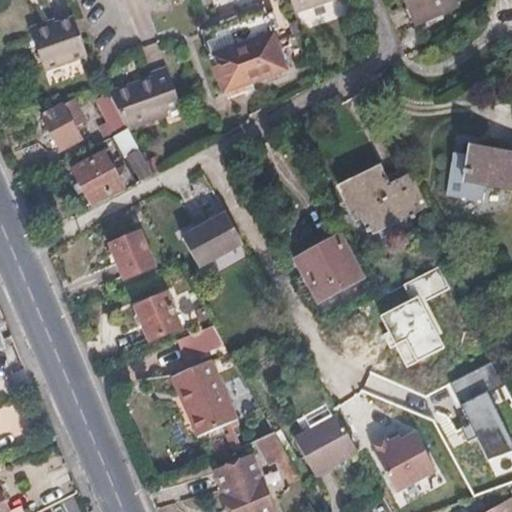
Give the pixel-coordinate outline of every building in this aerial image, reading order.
[(331,0),(292,0),(297,12),(331,0)] [(453,8),(450,0),(400,0),(411,27),(453,8)] [(286,69),(271,32),(279,28),(270,6),(202,31),(226,91),(286,69)] [(93,55),(79,21),(39,35),(52,71),(93,55)] [(182,105),(169,67),(149,74),(151,80),(111,91),(126,122),(129,128),(130,130),(167,118),(165,111),(182,105)] [(87,124),(75,100),(44,116),(62,151),(82,141),(77,129),(87,124)] [(114,135),(129,128),(126,122),(111,130),(114,135)] [(152,174),(130,130),(129,128),(114,135),(113,136),(124,159),(130,154),(143,179),(152,174)] [(511,188),(511,152),(470,146),(467,164),(454,161),(450,194),(482,198),(484,185),(511,188)] [(123,186),(105,151),(80,164),(98,200),(123,186)] [(432,208),(416,175),(410,177),(406,172),(386,182),(381,171),(351,187),(358,203),(351,207),(358,221),(365,217),(372,231),(410,213),(412,217),(432,208)] [(229,215),(194,233),(184,239),(200,271),(245,245),(229,215)] [(155,269),(142,236),(113,248),(126,281),(155,269)] [(318,300),(359,278),(339,240),(298,260),(318,300)] [(181,331),(167,297),(138,308),(152,342),(181,331)] [(210,353),(203,333),(182,342),(189,362),(210,353)] [(238,423),(212,364),(179,377),(174,380),(200,438),(238,423)] [(361,453),(340,414),(312,431),(299,440),(318,476),(361,453)] [(269,437),(265,429),(252,435),(255,444),(258,442),(269,437)] [(296,466),(277,434),(269,437),(258,442),(271,469),(280,464),(284,472),(296,466)] [(401,434),(390,440),(375,449),(399,493),(439,473),(419,435),(405,442),(401,434)] [(276,511),(256,459),(219,473),(234,511),(276,511)] [(0,511),(9,508),(0,490),(0,489),(0,511)] [(511,511),(511,497),(484,511),(511,511)]
